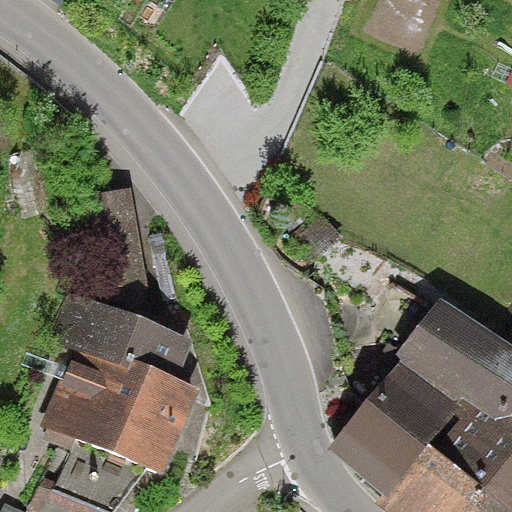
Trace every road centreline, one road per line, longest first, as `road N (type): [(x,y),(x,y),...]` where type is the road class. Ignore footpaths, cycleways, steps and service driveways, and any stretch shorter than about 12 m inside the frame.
road 1 (tertiary): [(308,446),(273,336),(195,194),(93,76),(0,4)]
road 2 (residential): [(308,446),(203,511)]
